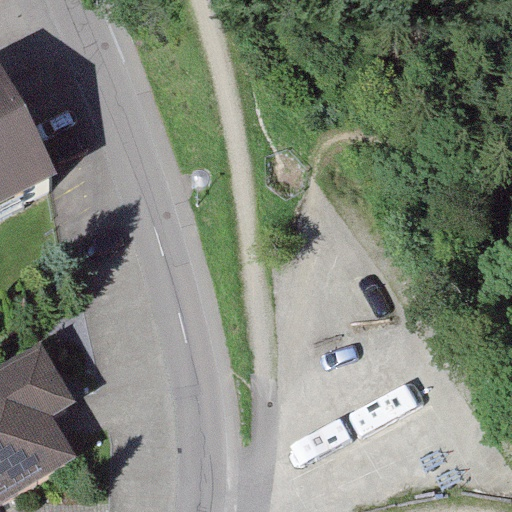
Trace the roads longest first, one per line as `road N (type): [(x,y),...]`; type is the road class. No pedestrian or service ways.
road 1 (residential): [(70,0),(153,211),(205,406),(206,511)]
road 2 (track): [(208,0),(246,151),(271,414),(234,511)]
road 3 (track): [(511,475),(280,171),(246,151)]
